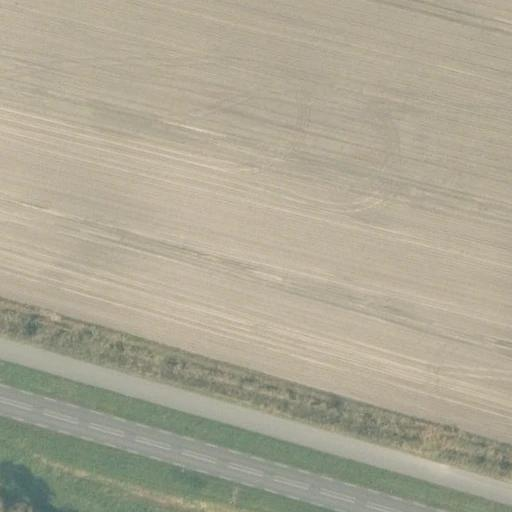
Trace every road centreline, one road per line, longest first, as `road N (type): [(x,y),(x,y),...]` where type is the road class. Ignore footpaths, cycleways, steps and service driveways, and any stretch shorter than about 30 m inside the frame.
road 1 (unclassified): [(0,350),(511,496)]
road 2 (primary): [(394,511),(0,399)]
